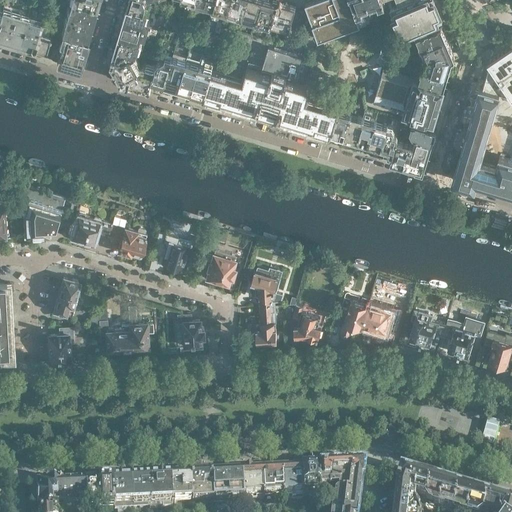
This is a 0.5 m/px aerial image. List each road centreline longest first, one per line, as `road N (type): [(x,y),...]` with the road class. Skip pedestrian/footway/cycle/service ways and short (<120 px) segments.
road 1 (tertiary): [(16,457),(385,441)]
road 2 (residential): [(435,190),(89,83)]
road 3 (tertiary): [(511,402),(398,370),(225,377)]
road 4 (residential): [(34,259),(77,261),(217,304),(225,377)]
road 5 (tertiary): [(225,377),(36,388)]
road 6 (tertiary): [(385,441),(511,478)]
road 7 (residential): [(34,259),(36,388)]
road 8 (residential): [(435,190),(468,67)]
